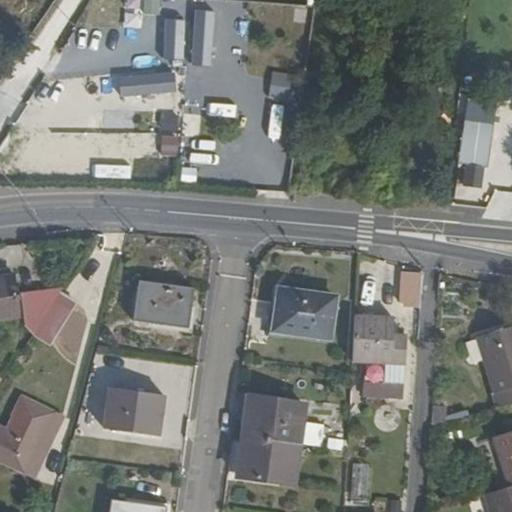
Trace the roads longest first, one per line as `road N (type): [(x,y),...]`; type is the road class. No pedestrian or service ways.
road 1 (residential): [(201,511),(243,218)]
road 2 (tertiary): [(0,214),(98,208),(243,218)]
road 3 (tertiary): [(366,230),(511,259)]
road 4 (tertiary): [(511,236),(366,230)]
road 5 (tertiary): [(243,218),(366,230)]
road 6 (track): [(3,105),(66,0)]
